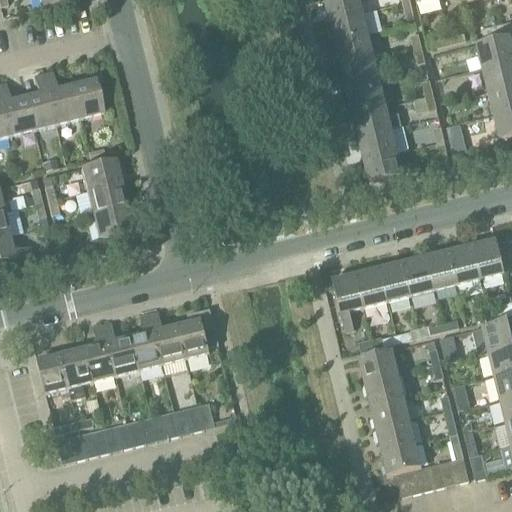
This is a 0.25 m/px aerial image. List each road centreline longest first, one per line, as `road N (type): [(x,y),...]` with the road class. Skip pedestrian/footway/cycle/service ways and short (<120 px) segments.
road 1 (tertiary): [(184,276),(511,198)]
road 2 (unclassified): [(184,276),(125,35)]
road 3 (tertiary): [(0,320),(184,276)]
road 4 (residential): [(0,65),(125,35)]
